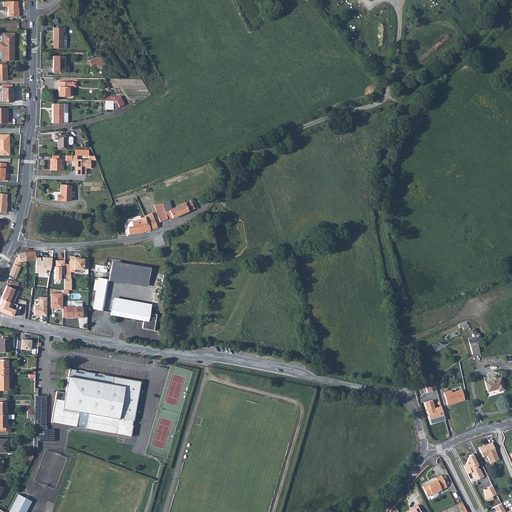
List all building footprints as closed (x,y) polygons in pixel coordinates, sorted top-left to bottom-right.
[(8,1),(0,1),(0,9),(3,9),(3,7),(7,7),(8,16),(19,16),(19,12),(17,12),(17,1),(8,1)] [(64,31),(65,31),(65,27),(53,27),(53,48),(63,48),(64,31)] [(8,38),(8,34),(1,34),(1,42),(2,42),(2,56),(2,61),(13,61),(13,38),(8,38)] [(100,55),(88,61),(91,67),(97,64),(100,70),(106,66),(100,55)] [(64,56),(53,56),(53,73),(64,73),(64,56)] [(69,87),(69,82),(69,81),(58,81),(58,96),(69,97),(69,87)] [(15,88),(5,88),(5,102),(16,102),(15,88)] [(62,122),(62,104),(53,104),(53,122),(62,122)] [(0,154),(9,154),(9,134),(0,134),(0,154)] [(67,144),(67,137),(67,134),(54,134),(54,139),(57,139),(57,149),(67,149),(67,144)] [(52,159),(51,159),(50,170),(61,170),(61,159),(59,159),(59,155),(52,155),(52,159)] [(75,155),(72,155),(72,160),(72,166),(76,166),(76,174),(85,175),(86,168),(90,168),(90,159),(76,159),(76,155),(75,155)] [(70,185),(60,185),(60,195),(56,195),(56,200),(70,200),(70,185)] [(172,218),(197,207),(195,202),(194,201),(191,202),(191,201),(187,203),(187,201),(185,202),(185,203),(171,209),(166,212),(163,203),(154,205),(160,222),(169,219),(172,218)] [(166,212),(171,209),(169,202),(163,203),(166,212)] [(157,227),(149,208),(141,211),(143,214),(139,216),(140,218),(137,220),(136,218),(131,220),(132,221),(130,222),(128,224),(128,235),(140,233),(157,227)] [(35,251),(25,252),(28,261),(36,260),(35,251)] [(18,256),(17,257),(9,275),(15,277),(20,266),(21,262),(28,261),(25,252),(21,253),(18,255),(18,256)] [(68,264),(68,271),(70,272),(73,272),(73,269),(82,269),(82,266),(87,266),(87,259),(77,258),(77,257),(73,257),(73,261),(68,261),(68,264)] [(112,261),(109,280),(148,287),(151,268),(112,261)] [(106,279),(98,277),(97,279),(95,279),(93,290),(95,290),(92,308),(101,310),(106,279)] [(18,290),(6,285),(1,299),(0,301),(0,311),(7,315),(13,317),(14,314),(18,315),(22,307),(14,303),(16,298),(14,298),(18,290)] [(52,319),(55,307),(51,306),(55,289),(43,286),(39,303),(36,303),(34,315),(52,319)] [(150,305),(113,299),(110,314),(143,319),(141,328),(153,330),(155,314),(149,313),(150,305)] [(75,306),(66,306),(66,317),(82,318),(82,302),(75,301),(75,306)] [(447,340),(460,334),(458,330),(445,336),(447,340)] [(8,340),(0,339),(0,352),(8,352),(8,340)] [(479,352),(476,340),(476,339),(469,341),(472,354),(479,352)] [(141,382),(70,370),(66,393),(57,392),(51,422),(130,436),(141,382)] [(500,377),(485,381),(487,391),(497,389),(498,391),(503,389),(500,377)] [(433,380),(424,382),(426,392),(436,389),(433,380)] [(451,390),(443,392),(447,405),(464,400),(461,389),(452,392),(451,390)] [(38,394),(35,394),(35,396),(36,396),(36,433),(34,433),(34,438),(42,438),(43,433),(44,396),(38,396),(38,394)] [(431,424),(444,420),(441,407),(434,408),(432,401),(424,403),(431,424)] [(491,442),(478,447),(482,456),(486,454),(490,463),(499,459),(491,442)] [(467,467),(464,468),(467,475),(470,473),(475,475),(478,480),(484,477),(480,469),(477,468),(478,466),(473,455),(469,457),(466,464),(467,467)] [(445,484),(442,477),(441,476),(436,478),(436,480),(428,485),(427,484),(422,486),(427,497),(447,487),(445,484)] [(486,499),(496,494),(492,485),(487,488),(487,489),(484,489),(486,499)] [(22,511),(29,501),(18,496),(8,511),(22,511)]
